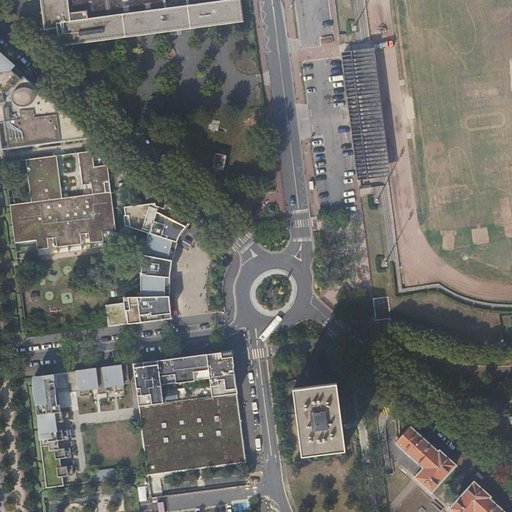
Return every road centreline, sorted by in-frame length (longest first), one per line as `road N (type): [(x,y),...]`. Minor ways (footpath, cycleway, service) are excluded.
road 1 (secondary): [(0,27),(261,263)]
road 2 (secondary): [(305,300),(511,485)]
road 3 (residential): [(272,0),(302,246),(294,267)]
road 4 (residential): [(252,314),(222,330),(0,358)]
road 5 (residential): [(282,511),(258,352),(264,321)]
road 6 (unknown): [(321,60),(338,191)]
road 7 (unknown): [(59,351),(82,479)]
